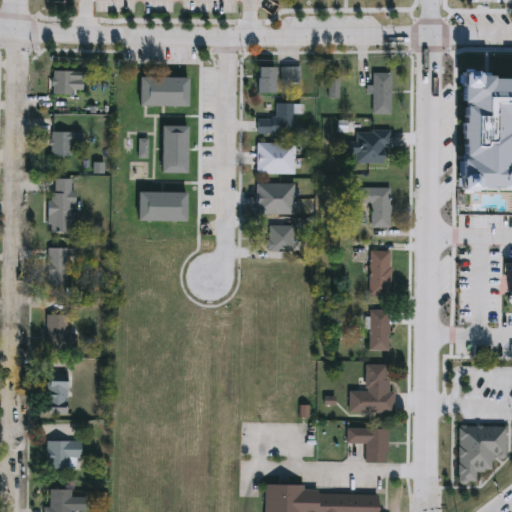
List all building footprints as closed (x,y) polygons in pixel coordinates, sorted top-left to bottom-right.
[(254,93),(254,67),(271,67),(271,93),(254,93)] [(278,84),(278,67),(298,67),(298,84),(278,84)] [(70,95),(49,95),(49,71),(81,71),(81,81),(70,81),(70,95)] [(389,114),(369,114),(369,73),(389,73),(389,114)] [(511,186),(469,186),(469,73),(511,73),(511,186)] [(136,106),(136,77),(184,77),(184,106),(136,106)] [(254,134),(254,118),(273,118),(273,104),(291,104),(291,134),(254,134)] [(183,126),(183,173),(158,173),(158,126),(183,126)] [(354,131),(388,131),(388,148),(382,148),(382,163),(354,163),(354,131)] [(70,132),(70,156),(49,156),(49,132),(70,132)] [(293,143),(293,174),(254,174),(254,143),(293,143)] [(46,233),(44,192),(51,192),(51,179),(69,179),(71,232),(46,233)] [(254,184),(292,184),(292,216),(254,216),(254,184)] [(366,229),(366,189),(389,189),(389,229),(366,229)] [(133,221),(133,192),(183,192),(183,221),(133,221)] [(460,196),(460,238),(479,238),(479,207),(497,207),(497,196),(460,196)] [(290,226),(290,252),(265,252),(265,226),(290,226)] [(45,287),(45,249),(65,249),(65,287),(45,287)] [(367,297),(367,252),(389,252),(389,297),(367,297)] [(499,257),(459,256),(458,299),(479,300),(480,274),(499,275),(499,257)] [(459,354),(480,354),(480,339),(492,339),(492,319),(478,319),(478,307),(459,307),(459,354)] [(388,352),(367,352),(367,311),(388,311),(388,352)] [(43,349),(43,315),(66,315),(66,349),(43,349)] [(346,391),(363,391),(363,365),(386,365),(386,392),(392,392),(391,413),(346,413),(346,391)] [(65,416),(43,416),(43,374),(65,374),(65,416)] [(455,427),(503,427),(503,459),(490,459),(490,472),(473,472),(473,483),(456,483),(455,427)] [(386,429),(386,463),(362,463),(362,444),(345,444),(345,429),(386,429)] [(66,459),(66,471),(43,471),(43,442),(79,442),(79,459),(66,459)] [(43,511),(43,490),(70,490),(70,497),(82,497),(82,511),(69,511),(43,511)] [(261,511),(262,490),(375,491),(374,511),(261,511)]
